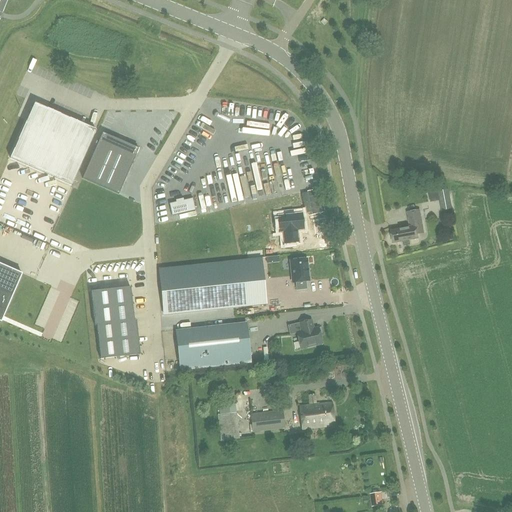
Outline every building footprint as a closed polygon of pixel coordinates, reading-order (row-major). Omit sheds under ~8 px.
[(307,21),(312,14),(308,11),(303,19),(307,21)] [(137,147),(101,132),(80,178),(117,193),(137,147)] [(439,195),(442,211),(452,209),(449,189),(438,191),(437,186),(428,187),(429,196),(439,195)] [(175,202),(169,203),(171,216),(195,211),(192,198),(183,200),(175,202)] [(406,228),(391,231),(394,243),(408,240),(407,235),(411,234),(411,235),(418,234),(424,233),(420,210),(408,213),(410,226),(406,227),(406,228)] [(296,230),(303,229),(301,214),(277,216),(279,231),(283,231),(284,244),(297,242),(296,230)] [(262,257),(169,267),(173,314),(267,304),(262,257)] [(306,259),(290,261),(292,283),(295,282),(296,290),(306,289),(305,281),(308,281),(306,259)] [(0,264),(0,321),(1,322),(21,274),(0,264)] [(130,287),(90,292),(94,326),(96,325),(100,359),(139,355),(136,321),(134,321),(130,287)] [(300,349),(322,344),(318,327),(313,329),(311,320),(299,323),(301,331),(296,333),(300,349)] [(176,331),(181,371),(250,363),(245,323),(176,331)] [(299,323),(288,326),(290,334),(296,333),(301,331),(299,323)] [(267,325),(255,328),(257,334),(268,331),(267,325)] [(334,425),(332,403),(300,406),(302,428),(334,425)] [(282,410),(251,413),(252,430),(284,427),(282,410)] [(236,413),(218,415),(221,441),(238,440),(236,413)] [(371,507),(383,505),(381,495),(369,497),(371,507)]
